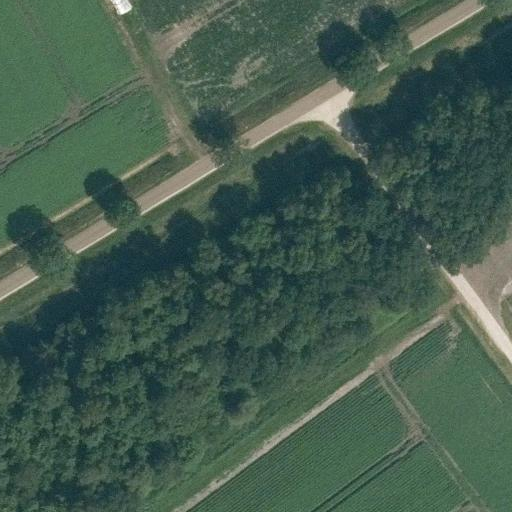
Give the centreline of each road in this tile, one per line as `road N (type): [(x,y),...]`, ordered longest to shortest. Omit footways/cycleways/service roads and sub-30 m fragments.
road 1 (unclassified): [(0,289),(481,0)]
road 2 (track): [(511,348),(324,94)]
